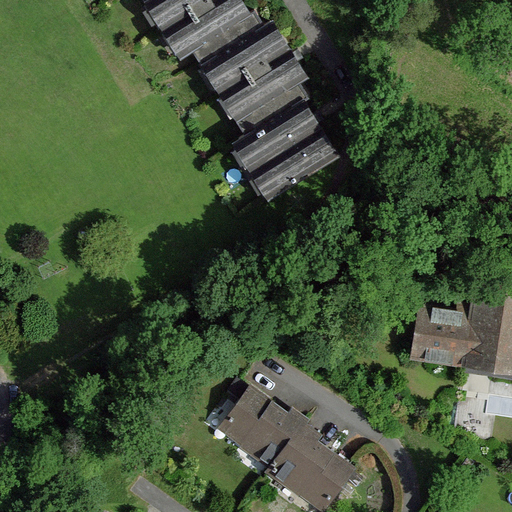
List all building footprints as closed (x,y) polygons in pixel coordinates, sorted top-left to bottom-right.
[(255,16),(246,0),(151,0),(183,56),(255,16)] [(279,22),(201,66),(237,127),(314,83),(279,22)] [(312,101),(236,148),(265,195),(341,148),(312,101)] [(417,297),(411,358),(511,369),(511,274),(472,271),(469,303),(417,297)] [(253,385),(219,434),(324,510),(361,462),(253,385)]
